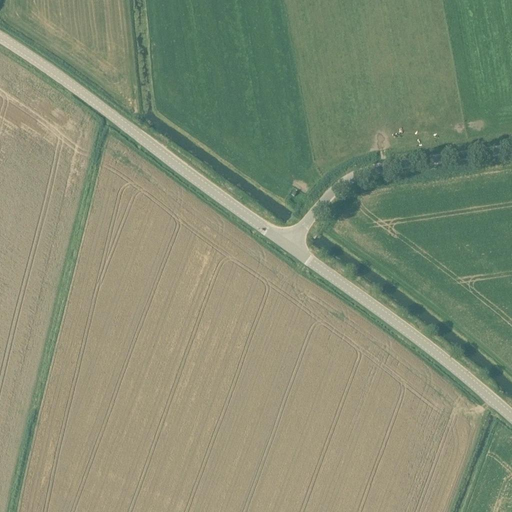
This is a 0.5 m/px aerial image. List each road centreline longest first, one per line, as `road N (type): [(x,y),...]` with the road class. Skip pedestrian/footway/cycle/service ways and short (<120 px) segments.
road 1 (tertiary): [(293,248),(0,38)]
road 2 (tertiary): [(293,248),(511,419)]
road 3 (unclassified): [(293,248),(343,184),(379,170),(511,152)]
